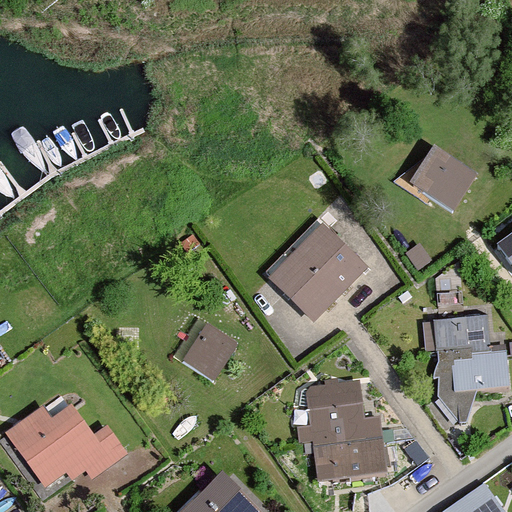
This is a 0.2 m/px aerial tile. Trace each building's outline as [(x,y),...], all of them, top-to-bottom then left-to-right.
[(475,181),(424,148),(402,182),(453,215),(475,181)] [(366,268),(320,224),(265,281),(312,325),(366,268)] [(511,232),(498,243),(511,261),(511,232)] [(487,312),(434,316),(437,358),(491,353),(487,312)] [(234,346),(200,324),(175,362),(209,385),(234,346)] [(508,353),(454,358),(458,399),(511,394),(508,353)] [(357,383),(303,388),(311,467),(325,466),(326,481),(383,475),(376,404),(359,405),(357,383)] [(57,394),(2,434),(42,488),(82,459),(94,476),(123,455),(101,425),(88,435),(57,394)] [(257,511),(221,477),(186,511),(257,511)] [(501,511),(481,483),(441,511),(501,511)]
